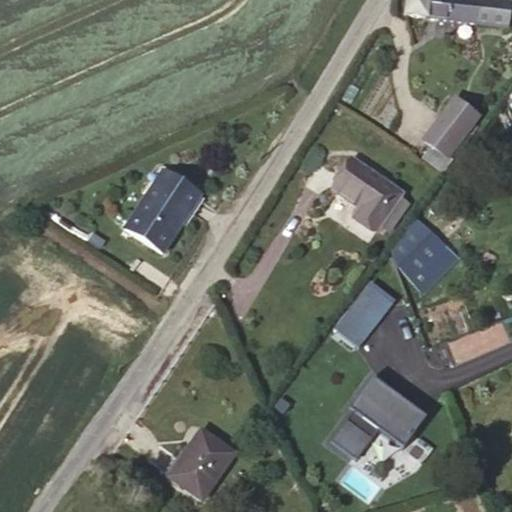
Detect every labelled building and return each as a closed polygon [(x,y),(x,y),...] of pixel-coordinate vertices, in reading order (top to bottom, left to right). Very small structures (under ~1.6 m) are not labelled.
[(409,0),(408,19),(511,27),(511,13),(511,0),(498,0),(409,0)] [(458,97),(422,142),(434,151),(426,160),(445,176),(489,122),(458,97)] [(375,232),(402,196),(356,163),(337,187),(363,208),(356,217),(375,232)] [(202,195),(165,173),(128,230),(165,253),(202,195)] [(459,259),(419,222),(386,256),(427,294),(459,259)] [(357,350),(392,307),(368,288),(333,331),(357,350)] [(456,363),(510,342),(502,321),(447,342),(456,363)] [(370,472),(382,454),(396,464),(425,422),(370,384),(329,444),(370,472)] [(235,453),(204,431),(170,479),(203,501),(235,453)]
